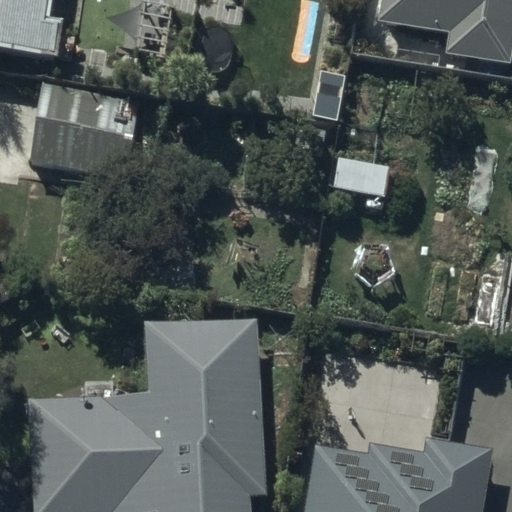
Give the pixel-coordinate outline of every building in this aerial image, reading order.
[(54,0),(0,0),(0,53),(46,60),(54,0)] [(385,0),(382,23),(448,34),(444,57),(497,66),(508,0),(385,0)] [(130,111),(37,95),(24,170),(117,186),(130,111)] [(256,490),(244,325),(148,332),(153,397),(25,407),(33,511),(132,511),(153,510),(153,511),(241,511),(240,492),(256,490)] [(466,511),(475,462),(427,454),(421,468),(373,460),(370,476),(321,468),(313,511),(466,511)]
